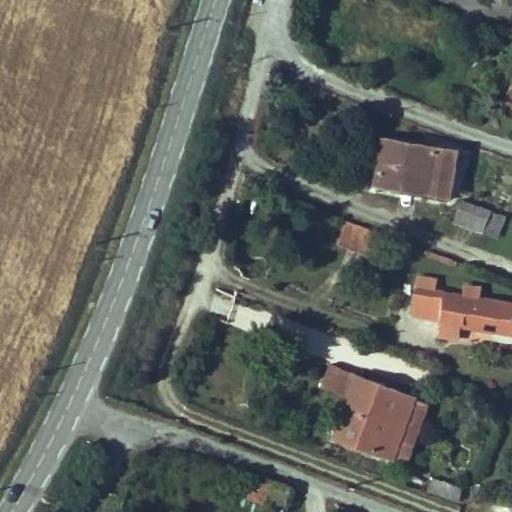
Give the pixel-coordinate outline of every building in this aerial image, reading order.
[(382,140),(375,182),(396,185),(397,180),(447,188),(453,151),(382,140)] [(396,185),(395,191),(446,199),(447,188),(397,180),(396,185)] [(504,215),(460,199),(452,221),(496,237),(504,215)] [(372,230),(346,220),(338,243),(363,252),(372,230)] [(459,326),(511,333),(511,303),(477,298),(479,287),(464,285),(462,296),(442,292),(443,291),(432,289),(434,279),(417,277),(411,315),(437,318),(436,335),(457,338),(459,326)] [(348,397),(333,436),(390,458),(414,398),(328,364),(320,386),(348,397)] [(414,398),(390,458),(404,464),(428,403),(414,398)] [(255,474),(247,496),(289,511),(313,511),(319,497),(255,474)] [(427,489),(457,500),(461,487),(432,477),(427,489)]
